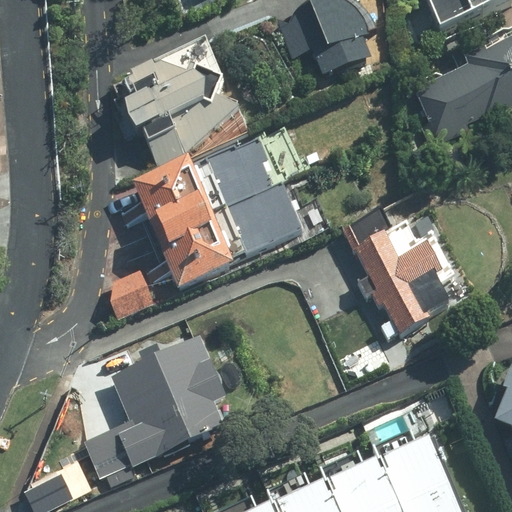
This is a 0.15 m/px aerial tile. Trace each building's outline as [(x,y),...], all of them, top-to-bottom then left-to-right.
[(511,0),(428,0),(442,34),(511,5),(511,0)] [(294,23),(281,28),(292,62),(317,54),(325,79),(369,64),(364,45),(370,42),(374,35),(365,21),(352,10),(334,5),(315,8),(303,14),(294,23)] [(466,61),(469,68),(418,91),(443,147),(470,135),(467,130),(488,121),(490,126),(511,116),(511,49),(490,59),(487,52),(466,61)] [(192,74),(190,82),(161,68),(115,87),(159,174),(243,112),(217,103),(225,86),(192,74)] [(239,273),(234,263),(303,234),(263,139),(193,169),(192,166),(133,191),(178,299),(239,273)] [(368,300),(378,295),(401,340),(431,324),(428,318),(450,307),(440,288),(455,280),(434,239),(417,248),(406,228),(385,239),(376,220),(346,236),(369,279),(359,284),(368,300)] [(121,327),(157,311),(141,276),(106,292),(121,327)] [(364,387),(340,338),(324,346),(348,395),(364,387)] [(131,428),(86,446),(101,483),(225,434),(215,410),(226,406),(201,343),(112,379),(131,428)] [(511,377),(498,427),(511,433),(511,377)] [(235,511),(459,511),(430,444),(382,464),(329,487),(275,511),(271,511),(256,511),(253,504),(235,511)] [(37,511),(55,511),(76,502),(64,479),(29,497),(37,511)]
